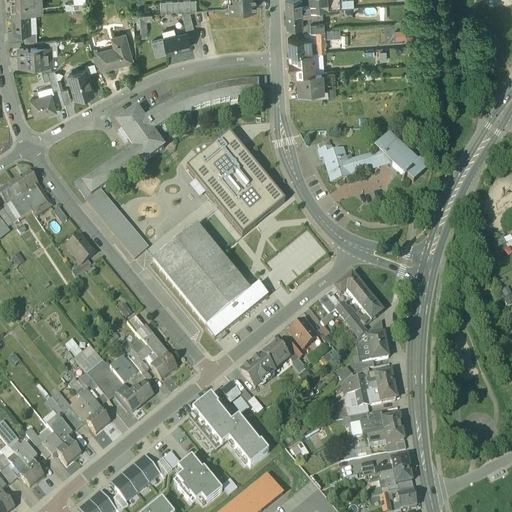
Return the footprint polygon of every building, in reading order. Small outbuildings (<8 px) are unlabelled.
[(39,0),(11,0),(12,13),(28,12),(40,11),(39,0)] [(195,0),(186,0),(160,1),(161,13),(196,11),(195,0)] [(228,0),(229,9),(257,8),(256,0),(228,0)] [(300,0),(285,0),(286,11),(301,10),(301,6),(300,0)] [(326,0),(309,0),(310,5),(310,9),(317,9),(327,8),(327,2),(326,0)] [(310,9),(309,10),(310,14),(310,23),(318,22),(317,9),(310,9)] [(301,10),(286,11),(287,26),(302,25),(301,14),(301,10)] [(28,12),(12,13),(13,32),(24,32),(29,31),(28,12)] [(190,12),(181,12),(186,29),(194,27),(190,12)] [(151,14),(139,14),(140,32),(146,31),(147,31),(146,21),(152,20),(151,14)] [(323,22),(318,23),(318,22),(310,23),(311,30),(317,30),(324,30),(323,22)] [(36,30),(29,31),(24,32),(24,41),(37,41),(36,30)] [(396,30),(396,40),(406,39),(406,30),(396,30)] [(187,32),(163,38),(167,53),(190,47),(187,32)] [(98,52),(97,52),(102,67),(102,69),(132,60),(125,34),(112,37),(115,47),(98,52)] [(304,36),(287,38),(288,53),(289,53),(305,52),(304,38),(304,36)] [(310,37),(304,38),(305,52),(312,52),(318,51),(318,48),(311,48),(310,37)] [(163,38),(151,41),(155,56),(167,53),(163,38)] [(37,47),(19,47),(19,65),(38,65),(51,64),(50,46),(37,47)] [(97,48),(91,49),(96,69),(102,67),(97,52),(98,52),(97,48)] [(305,52),(289,53),(288,53),(289,53),(290,59),(289,59),(289,68),(297,67),(313,66),(312,52),(305,52)] [(86,69),(69,74),(75,97),(92,93),(86,69)] [(60,87),(55,70),(51,70),(48,70),(53,89),(60,87)] [(314,72),(298,73),(299,92),(316,91),(322,91),(322,90),(321,72),(314,72)] [(245,81),(229,83),(215,85),(204,88),(210,108),(229,103),(229,104),(238,103),(238,101),(257,100),(257,98),(266,97),(266,79),(245,81)] [(488,86),(483,92),(487,95),(492,89),(488,86)] [(197,90),(188,93),(181,96),(174,98),(168,101),(162,105),(157,108),(151,111),(141,117),(136,110),(114,125),(129,146),(74,185),(86,202),(100,192),(117,180),(119,182),(125,177),(124,175),(141,163),(142,165),(164,150),(153,134),(162,128),(171,124),(182,118),(183,119),(191,116),(190,114),(200,111),(210,108),(204,88),(197,90)] [(68,89),(61,90),(64,104),(71,102),(68,89)] [(51,93),(30,98),(35,116),(56,111),(51,93)] [(230,136),(186,171),(242,239),(285,204),(230,136)] [(416,164),(397,147),(398,145),(388,136),(374,151),(379,155),(383,159),(383,160),(389,166),(403,179),(401,182),(402,183),(406,179),(412,185),(424,172),(423,170),(428,164),(422,158),(416,164)] [(328,143),(317,146),(319,152),(330,149),(328,143)] [(319,152),(317,153),(319,160),(323,159),(323,157),(332,155),(330,149),(319,152)] [(332,155),(323,157),(323,159),(331,184),(348,179),(345,165),(343,161),(341,152),(332,155)] [(383,159),(379,155),(350,164),(345,165),(348,177),(389,166),(383,160),(383,159)] [(28,174),(14,184),(22,197),(37,187),(28,174)] [(14,184),(0,193),(0,197),(6,207),(10,204),(22,197),(14,184)] [(37,187),(22,197),(32,213),(36,219),(51,209),(37,187)] [(100,192),(86,202),(135,261),(149,249),(100,192)] [(32,213),(22,197),(10,204),(21,221),(32,213)] [(67,221),(58,210),(53,214),(61,225),(67,221)] [(0,241),(9,234),(0,222),(0,241)] [(195,228),(153,263),(207,328),(205,330),(215,341),(267,299),(258,287),(250,294),(195,228)] [(94,257),(80,240),(73,246),(76,250),(71,255),(81,267),(87,262),(94,257)] [(87,262),(81,267),(72,274),(76,279),(91,267),(87,262)] [(355,281),(351,276),(346,280),(347,280),(340,285),(344,290),(351,299),(362,290),(355,281)] [(344,290),(340,285),(334,290),(338,295),(344,290)] [(372,302),(362,290),(351,299),(348,301),(353,306),(355,304),(361,311),(372,302)] [(336,302),(329,294),(324,298),(330,306),(335,302),(336,302)] [(324,298),(318,303),(329,316),(335,311),(330,306),(324,298)] [(335,302),(330,306),(335,311),(340,308),(335,302)] [(378,310),(372,302),(361,311),(367,319),(371,323),(377,318),(378,318),(382,314),(378,309),(378,310)] [(127,320),(133,315),(125,305),(119,311),(127,320)] [(353,318),(343,305),(340,308),(344,313),(339,317),(345,324),(352,318),(353,318)] [(344,313),(340,308),(335,311),(339,317),(344,313)] [(329,316),(320,324),(323,328),(332,320),(329,316)] [(144,330),(135,318),(127,325),(136,336),(144,330)] [(352,318),(345,324),(354,336),(362,330),(352,318)] [(365,328),(371,323),(367,319),(361,323),(365,328)] [(303,323),(289,335),(302,351),(317,339),(303,323)] [(358,341),(355,343),(358,346),(367,340),(383,336),(380,323),(366,334),(358,341)] [(362,330),(354,336),(358,341),(366,334),(362,329),(362,330)] [(151,338),(144,330),(136,336),(143,345),(151,338)] [(383,336),(367,340),(369,351),(385,348),(383,336)] [(167,358),(151,338),(143,345),(154,357),(159,364),(167,358)] [(82,354),(72,341),(65,347),(75,359),(82,354)] [(284,353),(277,345),(261,357),(274,373),(289,361),(289,360),(284,353)] [(303,356),(294,345),(289,349),(298,361),(303,356)] [(103,363),(90,348),(75,359),(74,360),(87,376),(103,363)] [(385,348),(369,351),(372,363),(388,360),(385,348)] [(298,361),(289,349),(284,353),(289,360),(289,361),(293,365),(298,361)] [(159,364),(154,357),(150,360),(156,367),(159,364)] [(274,373),(261,357),(241,373),(255,390),(275,374),(274,373)] [(176,369),(167,358),(159,364),(169,376),(176,369)] [(372,363),(361,365),(360,359),(354,360),(356,372),(373,369),(372,363)] [(140,374),(128,360),(124,364),(135,378),(140,374)] [(124,364),(122,361),(110,371),(124,388),(127,385),(135,378),(124,364)] [(109,371),(103,363),(87,376),(97,389),(108,402),(107,402),(109,403),(118,396),(117,395),(125,389),(124,388),(110,371),(109,371)] [(169,376),(159,364),(156,367),(151,371),(161,382),(169,376)] [(147,384),(140,374),(135,378),(127,385),(134,393),(143,386),(144,387),(147,384)] [(375,377),(374,377),(376,383),(377,391),(393,388),(390,374),(375,377)] [(97,389),(87,376),(80,381),(91,394),(97,389)] [(374,376),(367,378),(369,385),(376,383),(374,377),(375,377),(374,376)] [(344,387),(346,397),(364,394),(363,387),(364,383),(363,379),(351,382),(344,387)] [(82,390),(75,381),(68,386),(75,396),(82,390)] [(134,393),(127,385),(124,388),(125,389),(130,396),(134,393)] [(230,385),(221,393),(225,398),(235,390),(230,385)] [(144,387),(143,386),(134,393),(130,396),(140,408),(152,397),(144,387)] [(393,388),(377,391),(378,398),(380,404),(396,401),(393,388)] [(82,390),(75,396),(78,399),(86,393),(83,389),(82,390)] [(108,402),(97,389),(91,394),(98,402),(101,407),(107,402),(108,402)] [(130,396),(125,389),(117,395),(118,396),(123,402),(130,396)] [(235,390),(225,398),(224,399),(229,405),(240,396),(239,396),(235,390)] [(244,391),(239,396),(240,396),(247,405),(252,400),(244,391)] [(88,396),(86,393),(78,399),(81,403),(93,418),(103,430),(110,424),(94,405),(95,404),(88,396)] [(98,402),(91,394),(88,396),(95,404),(98,402)] [(364,394),(355,395),(358,410),(367,408),(364,394)] [(140,408),(130,396),(123,402),(127,407),(132,413),(133,414),(140,408)] [(378,398),(371,399),(373,406),(380,405),(380,404),(378,398)] [(249,469),(268,455),(261,445),(259,446),(238,420),(231,425),(210,399),(192,413),(194,416),(188,421),(215,454),(229,443),(249,469)] [(252,400),(247,405),(256,416),(262,411),(253,399),(252,400)] [(93,418),(81,403),(71,412),(83,427),(86,424),(93,418)] [(132,413),(127,407),(123,409),(128,415),(132,413)] [(358,410),(359,417),(368,416),(367,408),(358,410)] [(83,427),(71,412),(65,417),(77,432),(83,427)] [(368,416),(350,419),(351,425),(359,424),(359,423),(369,421),(368,416)] [(77,432),(65,417),(60,421),(73,436),(77,432)] [(60,421),(58,418),(47,428),(54,437),(64,449),(71,443),(68,439),(73,436),(60,421)] [(93,418),(86,424),(96,436),(103,430),(93,418)] [(382,421),(381,421),(383,433),(401,430),(399,418),(382,421)] [(369,421),(359,423),(359,424),(362,437),(366,436),(383,433),(381,421),(382,421),(381,419),(369,421)] [(401,430),(383,433),(385,442),(386,446),(403,442),(401,430)] [(42,446),(35,437),(30,431),(25,435),(32,444),(37,450),(42,446)] [(383,433),(366,436),(368,445),(385,442),(383,433)] [(43,446),(42,447),(51,458),(53,459),(57,456),(67,467),(74,461),(64,449),(54,437),(43,446)] [(81,456),(71,443),(64,449),(74,461),(81,456)] [(37,450),(32,444),(27,447),(36,458),(41,455),(37,450)] [(292,450),(298,461),(309,455),(303,444),(292,450)] [(27,447),(25,445),(14,455),(21,464),(27,471),(37,483),(44,477),(33,463),(37,460),(36,458),(27,447)] [(386,448),(387,454),(405,451),(404,445),(386,448)] [(51,458),(42,447),(43,446),(42,446),(37,450),(41,455),(47,461),(51,458)] [(14,455),(9,450),(2,455),(14,470),(16,469),(21,464),(14,455)] [(170,454),(163,460),(172,471),(179,466),(170,454)] [(149,486),(160,476),(153,468),(145,458),(134,467),(149,486)] [(407,459),(391,462),(392,468),(393,474),(409,471),(407,459)] [(163,460),(158,464),(167,475),(172,471),(163,460)] [(191,501),(195,506),(201,501),(206,507),(222,495),(203,471),(201,473),(191,460),(177,471),(182,477),(176,482),(180,488),(177,490),(188,504),(191,501)] [(27,471),(21,464),(16,469),(22,476),(27,471)] [(163,479),(167,475),(158,464),(153,468),(160,476),(163,479)] [(137,495),(149,486),(134,467),(122,477),(137,495)] [(392,468),(374,471),(375,478),(390,475),(393,474),(392,468)] [(22,476),(20,477),(30,489),(37,483),(27,471),(22,476)] [(393,474),(390,475),(391,480),(394,479),(395,487),(411,484),(409,471),(393,474)] [(375,478),(373,478),(374,483),(378,482),(379,490),(386,489),(386,490),(395,488),(395,487),(394,479),(391,480),(390,475),(375,478)] [(125,505),(137,495),(122,477),(111,486),(119,496),(125,505)] [(266,478),(223,511),(265,511),(283,498),(266,478)] [(222,485),(228,496),(238,491),(232,481),(222,485)] [(411,484),(395,487),(395,488),(397,497),(413,494),(411,484)] [(387,497),(386,490),(386,489),(379,490),(380,494),(379,494),(379,498),(380,498),(387,497)] [(96,511),(115,511),(109,504),(101,494),(90,503),(96,511)] [(413,494),(397,497),(400,511),(416,508),(413,494)] [(119,496),(114,500),(123,511),(128,508),(125,505),(119,496)] [(5,497),(0,500),(0,505),(5,511),(10,511),(15,509),(5,497)] [(389,511),(387,497),(380,498),(382,511),(389,511)] [(122,511),(123,511),(114,500),(109,504),(115,511),(122,511)] [(169,511),(161,502),(148,511),(169,511)] [(96,511),(90,503),(78,511),(96,511)]
